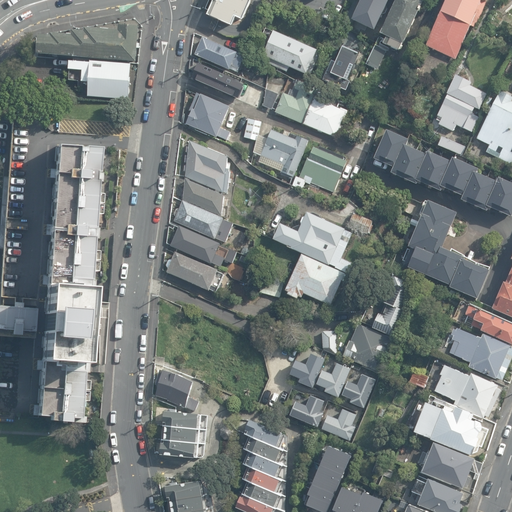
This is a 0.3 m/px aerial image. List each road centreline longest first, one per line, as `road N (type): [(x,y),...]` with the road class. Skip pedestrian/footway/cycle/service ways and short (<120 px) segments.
road 1 (unclassified): [(165,75),(127,403),(136,511)]
road 2 (residential): [(165,75),(355,157),(360,142)]
